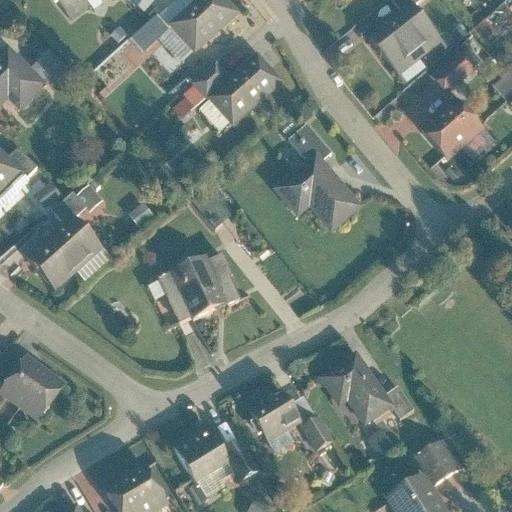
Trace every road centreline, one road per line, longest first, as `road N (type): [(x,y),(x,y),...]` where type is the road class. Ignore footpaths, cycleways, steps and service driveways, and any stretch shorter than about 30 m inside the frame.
road 1 (residential): [(156,417),(303,339),(443,235)]
road 2 (residential): [(443,235),(269,0)]
road 3 (residential): [(0,300),(156,417)]
road 4 (residential): [(13,511),(156,417)]
